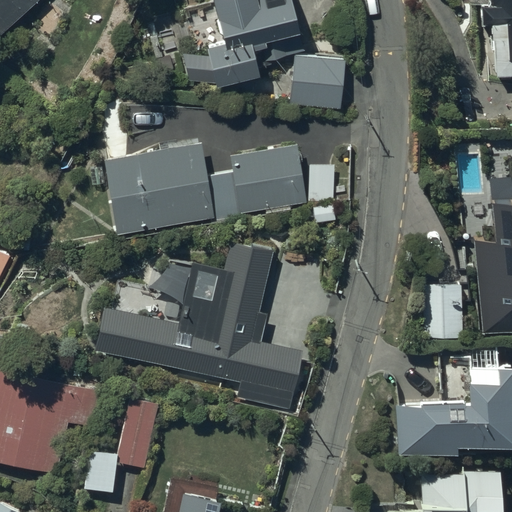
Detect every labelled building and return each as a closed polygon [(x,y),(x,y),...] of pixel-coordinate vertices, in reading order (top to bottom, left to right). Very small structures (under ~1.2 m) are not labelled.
[(0,0),(0,39),(38,0),(0,0)] [(292,0),(214,0),(225,42),(208,47),(209,54),(185,51),(191,80),(216,83),(257,73),(249,42),(264,38),(268,55),(304,46),(292,0)] [(491,37),(492,73),(511,71),(511,0),(487,0),(487,2),(478,3),(478,22),(487,22),(488,37),(491,37)] [(344,60),(296,55),(291,99),(338,105),(344,60)] [(200,142),(106,158),(118,233),(212,217),(200,142)] [(297,143),(230,156),(241,211),(308,198),(297,143)] [(333,162),(308,163),(309,200),(334,199),(333,162)] [(511,185),(509,176),(490,178),(495,239),(474,241),(481,338),(511,335),(511,185)] [(109,310),(100,348),(245,379),(242,395),(285,404),(297,352),(257,343),(264,313),(254,311),(267,253),(237,246),(230,275),(196,267),(183,326),(109,310)] [(458,282),(422,284),(424,337),(461,335),(458,282)] [(465,365),(466,398),(396,401),(398,454),(453,452),(452,442),(511,439),(511,416),(510,363),(465,365)] [(89,392),(0,371),(0,459),(69,476),(89,392)] [(112,491),(117,463),(144,468),(157,402),(129,396),(117,457),(87,451),(81,485),(112,491)] [(386,511),(497,511),(497,468),(460,468),(460,471),(419,471),(420,511),(386,511)] [(216,511),(218,502),(212,501),(215,486),(174,478),(167,511),(216,511)]
